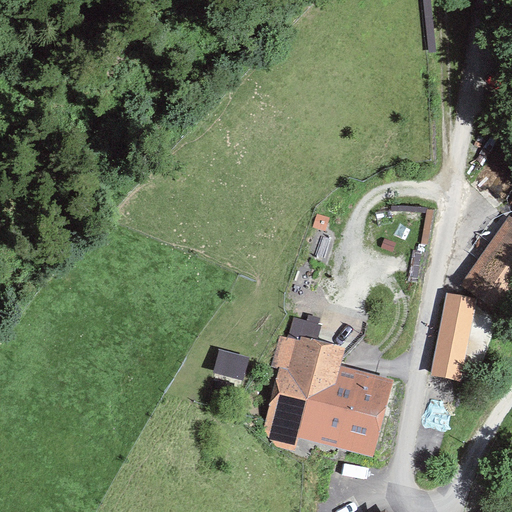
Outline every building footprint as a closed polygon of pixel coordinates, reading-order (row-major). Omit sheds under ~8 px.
[(418,139),(400,137),(397,166),(415,168),(418,139)] [(410,247),(361,234),(354,260),(403,274),(410,247)] [(511,283),(511,237),(472,293),(494,309),(511,283)] [(458,379),(472,305),(449,301),(434,374),(458,379)] [(292,335),(317,339),(320,321),(295,317),(292,335)] [(333,383),(341,355),(287,340),(279,370),(286,372),(268,436),(290,442),(296,422),(368,443),(385,382),(359,375),(355,389),(333,383)] [(245,382),(251,356),(222,349),(216,376),(245,382)]
